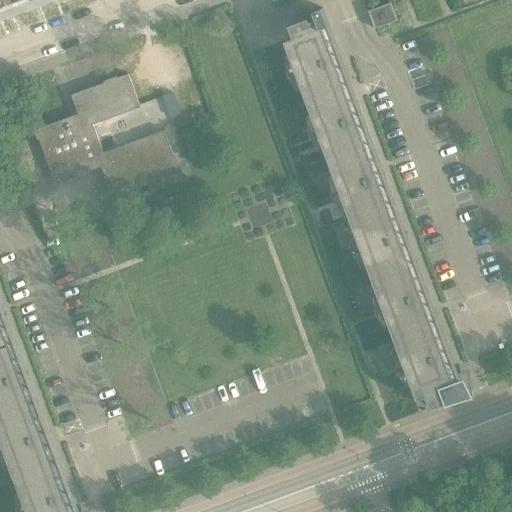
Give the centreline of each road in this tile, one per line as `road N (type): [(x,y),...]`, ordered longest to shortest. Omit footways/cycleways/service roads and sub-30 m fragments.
road 1 (tertiary): [(247,511),(511,413)]
road 2 (residential): [(0,54),(141,0)]
